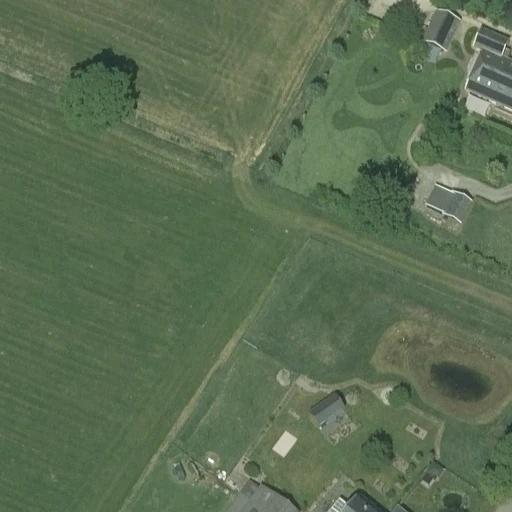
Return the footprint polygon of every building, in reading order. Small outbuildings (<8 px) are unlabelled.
[(421,46),(445,56),(460,24),(435,14),(421,46)] [(481,32),(473,50),(482,55),(465,94),(511,114),(511,66),(501,61),(508,44),(481,32)] [(443,217),(441,219),(460,228),(471,204),(453,195),(452,197),(434,189),(425,208),(443,217)] [(308,417),(317,429),(326,423),(317,411),(308,417)] [(426,476),(437,483),(444,473),(433,466),(426,476)] [(240,496),(238,499),(256,511),(291,511),(261,489),(250,504),(240,496)] [(256,511),(238,499),(228,511),(256,511)] [(330,511),(371,511),(360,502),(351,511),(348,511),(338,503),(330,511)]
